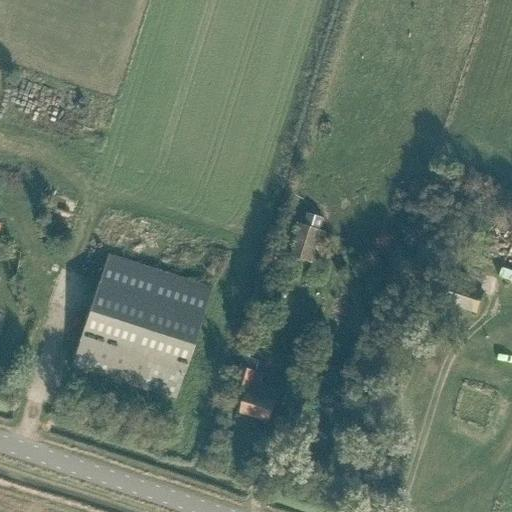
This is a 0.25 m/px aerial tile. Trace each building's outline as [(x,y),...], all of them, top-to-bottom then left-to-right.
[(301,225),(291,257),(321,267),(331,234),(321,231),(324,219),(308,214),(304,226),(301,225)] [(107,256),(71,367),(175,400),(210,289),(107,256)] [(453,275),(444,303),(476,313),(483,292),(479,291),(483,279),(453,270),(451,274),(453,275)] [(16,316),(9,344),(24,348),(32,321),(16,316)] [(240,367),(233,388),(247,392),(240,413),(269,422),(279,389),(262,384),(264,374),(258,372),(261,362),(244,357),(241,367),(240,367)]
